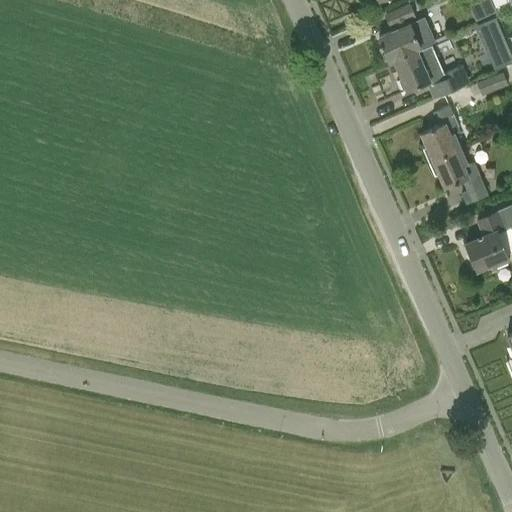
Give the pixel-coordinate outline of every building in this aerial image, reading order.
[(511,3),(510,0),(491,0),(497,11),(511,5),(511,3)] [(390,62),(394,60),(417,50),(421,48),(421,47),(434,41),(423,17),(410,23),(409,20),(415,17),(409,3),(384,14),(392,31),(379,37),(390,62)] [(495,18),(477,26),(480,35),(499,27),(495,18)] [(417,50),(394,60),(408,91),(428,81),(435,98),(469,83),(461,65),(443,74),(430,46),(418,51),(417,50)] [(502,72),(476,82),(482,95),(507,84),(508,85),(511,82),(511,66),(502,70),(502,72)] [(432,111),(438,125),(420,133),(433,162),(462,149),(455,133),(460,130),(449,104),(432,111)] [(474,161),(468,163),(462,149),(433,162),(445,188),(462,180),(466,190),(460,192),(465,205),(489,195),(474,161)] [(511,203),(475,219),(482,236),(466,243),(477,271),(509,257),(498,232),(511,226),(511,203)]
